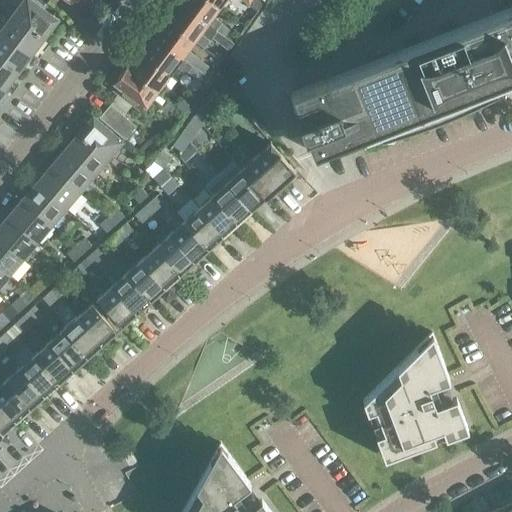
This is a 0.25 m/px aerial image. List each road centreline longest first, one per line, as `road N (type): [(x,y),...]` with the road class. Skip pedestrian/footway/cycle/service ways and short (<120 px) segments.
road 1 (residential): [(88,416),(285,247),(352,206),(511,135)]
road 2 (unknown): [(511,3),(277,81)]
road 3 (residential): [(0,184),(141,0)]
road 4 (residential): [(397,511),(511,444)]
